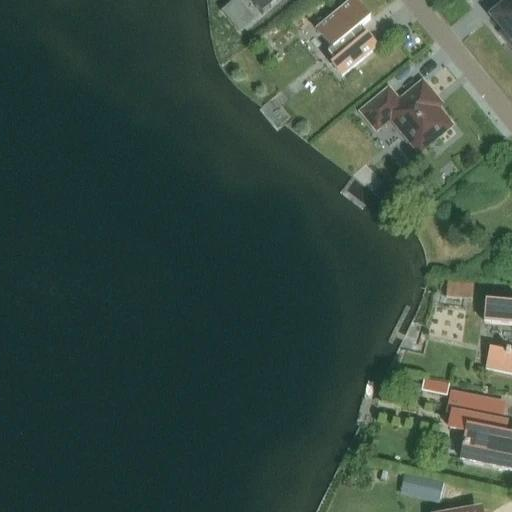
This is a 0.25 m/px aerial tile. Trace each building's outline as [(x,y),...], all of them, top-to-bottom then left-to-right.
[(247,0),(262,17),(280,0),(247,0)] [(511,0),(509,0),(511,3),(493,18),(511,41),(507,44),(511,49),(511,0)] [(328,54),(335,64),(331,67),(342,79),(377,49),(361,29),(370,22),(354,2),(333,19),(330,16),(317,24),(321,28),(317,32),(332,51),(328,54)] [(423,86),(400,104),(389,91),(361,113),(377,132),(392,120),(406,138),(410,135),(422,150),(450,127),(430,103),(434,99),(423,86)] [(473,285),(448,283),(447,300),(472,301),(473,285)] [(511,304),(486,302),(484,323),(511,325),(511,353),(510,353),(510,351),(506,350),(506,353),(490,349),(485,370),(511,375),(511,304)] [(449,387),(424,382),(421,393),(446,398),(449,387)] [(449,430),(467,434),(461,462),(511,472),(511,438),(504,437),(506,425),(499,424),(503,405),(452,395),(448,415),(452,416),(449,430)] [(441,503),(445,486),(406,477),(402,494),(441,503)]
